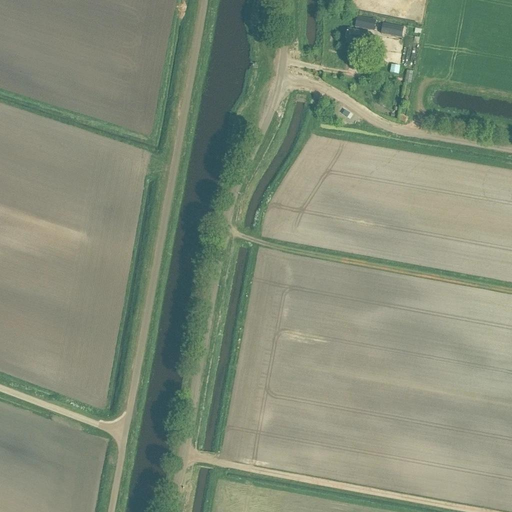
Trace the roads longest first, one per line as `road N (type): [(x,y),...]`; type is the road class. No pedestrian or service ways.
road 1 (unclassified): [(173,511),(226,217),(280,79)]
road 2 (unclassified): [(124,435),(203,0)]
road 3 (unclassified): [(511,150),(398,131),(316,85),(280,79)]
road 4 (unclassified): [(0,388),(124,435)]
